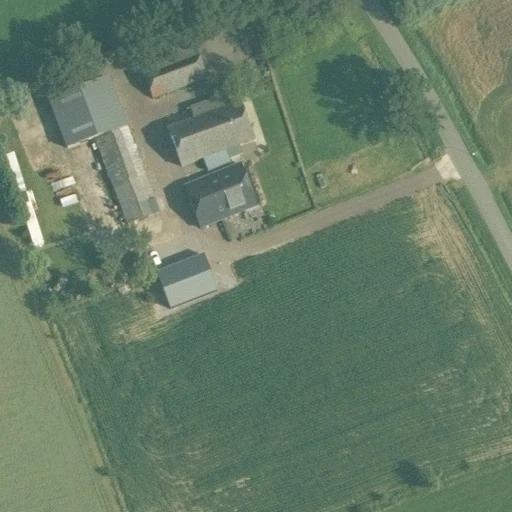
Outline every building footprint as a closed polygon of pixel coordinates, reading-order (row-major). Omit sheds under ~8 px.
[(137,55),(152,98),(207,77),(190,36),(137,55)] [(107,79),(51,101),(68,147),(96,136),(128,222),(157,211),(153,201),(153,202),(107,79)] [(182,169),(203,161),(208,173),(225,167),(227,162),(223,153),(254,141),(239,103),(168,130),(182,169)] [(257,206),(241,165),(185,187),(201,228),(257,206)] [(147,263),(167,311),(213,293),(193,244),(147,263)]
